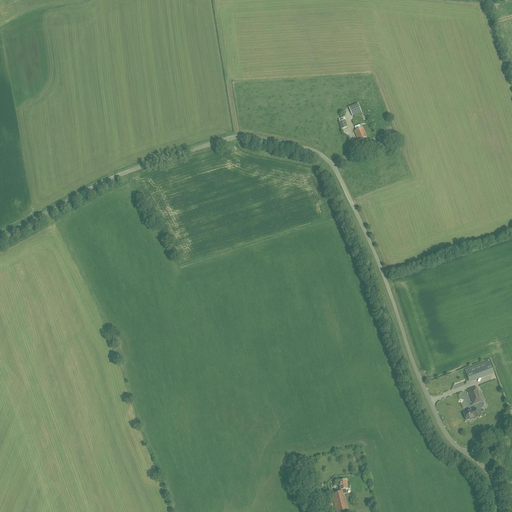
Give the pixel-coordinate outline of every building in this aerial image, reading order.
[(361,113),(357,104),(348,108),(352,117),(361,113)] [(347,128),(344,120),(339,123),(341,130),(347,128)] [(358,141),(366,137),(362,128),(354,131),(358,141)] [(385,142),(384,139),(386,139),(384,134),(378,137),(379,140),(380,144),(385,142)] [(494,374),(489,361),(465,370),(470,383),(494,374)] [(481,401),(476,387),(468,390),(474,404),(481,401)] [(478,416),(475,408),(470,410),(470,411),(464,413),(464,414),(463,415),(464,417),(465,417),(466,420),(473,418),(478,416)] [(346,489),(348,489),(347,480),(339,481),(340,492),(332,494),(336,511),(339,511),(349,510),(344,494),(346,493),(346,489)] [(317,506),(314,496),(307,499),(310,509),(317,506)]
